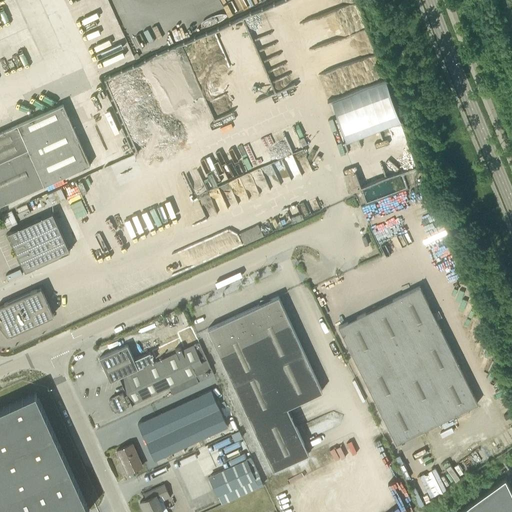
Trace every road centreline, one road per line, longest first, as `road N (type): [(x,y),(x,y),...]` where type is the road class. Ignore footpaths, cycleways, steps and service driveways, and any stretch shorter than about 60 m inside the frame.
road 1 (unclassified): [(42,354),(301,239),(335,245)]
road 2 (secondary): [(430,0),(511,204)]
road 3 (unclassified): [(117,511),(42,354)]
